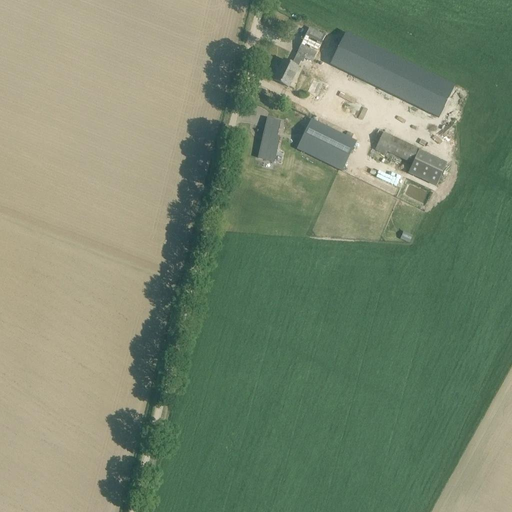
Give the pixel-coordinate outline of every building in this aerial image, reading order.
[(309,60),(322,34),(309,28),(297,54),(305,58),(309,60)] [(438,116),(453,86),(346,34),(345,36),(331,64),(438,116)] [(292,64),(284,60),(274,80),(288,87),(297,67),(298,67),(302,59),(304,60),(305,58),(297,54),(292,64)] [(315,96),(322,84),(313,80),(307,92),(315,96)] [(277,138),(283,123),(271,118),(256,156),(270,162),(280,139),(277,138)] [(357,142),(320,124),(312,120),(297,149),(342,171),(357,142)] [(413,164),(419,151),(383,134),(377,147),(413,164)] [(446,164),(419,151),(413,164),(408,173),(436,186),(446,164)]
